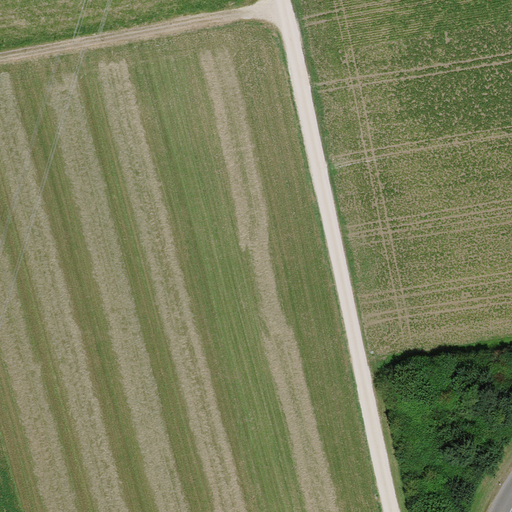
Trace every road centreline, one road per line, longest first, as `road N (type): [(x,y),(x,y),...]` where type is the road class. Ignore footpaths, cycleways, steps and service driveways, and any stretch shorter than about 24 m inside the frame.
road 1 (track): [(279,4),(390,511)]
road 2 (track): [(279,4),(0,57)]
